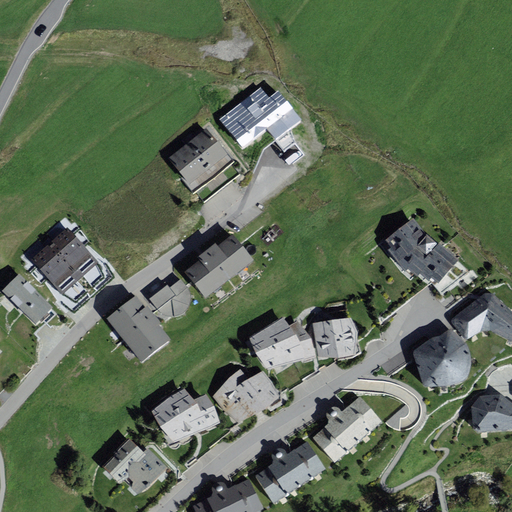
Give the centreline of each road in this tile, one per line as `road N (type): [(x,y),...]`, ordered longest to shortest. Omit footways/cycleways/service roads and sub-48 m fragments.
road 1 (residential): [(0,418),(105,304),(279,173)]
road 2 (residential): [(165,511),(226,457),(431,316)]
road 3 (secondary): [(61,0),(0,104)]
